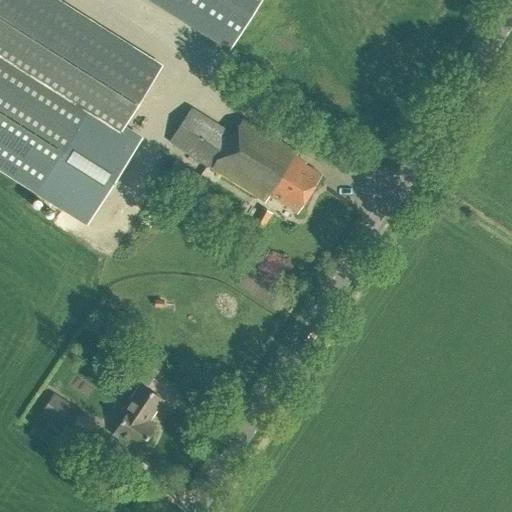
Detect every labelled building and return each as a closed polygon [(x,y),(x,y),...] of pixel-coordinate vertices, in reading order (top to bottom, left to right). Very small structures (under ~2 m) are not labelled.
[(0,0),(0,169),(3,172),(44,198),(61,208),(70,194),(75,196),(80,197),(86,198),(91,197),(97,196),(102,194),(107,191),(112,181),(126,160),(137,143),(121,133),(127,124),(163,67),(163,66),(58,0),(0,0)] [(154,0),(229,47),(258,0),(154,0)] [(233,136),(190,109),(169,143),(265,203),(269,195),(297,213),(321,175),(305,165),(299,154),(243,120),(233,136)] [(264,229),(273,215),(262,208),(253,222),(264,229)] [(125,255),(130,243),(106,231),(100,243),(125,255)] [(139,450),(154,427),(147,421),(161,401),(145,390),(162,365),(140,350),(130,364),(140,372),(133,383),(139,387),(122,411),(126,413),(112,434),(127,445),(129,443),(139,450)] [(66,433),(80,412),(54,394),(40,415),(66,433)] [(6,417),(20,432),(36,416),(22,402),(6,417)]
